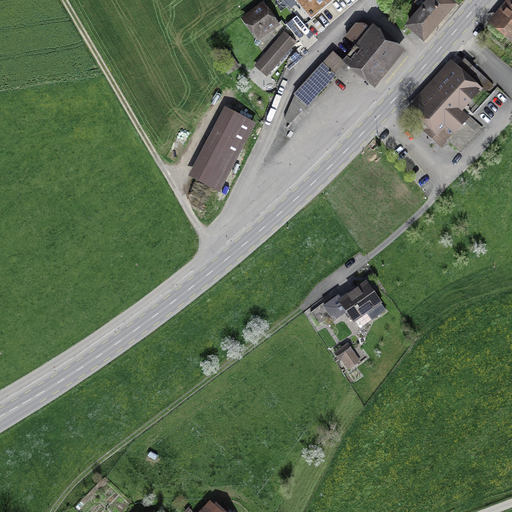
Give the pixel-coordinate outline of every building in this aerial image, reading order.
[(283,0),(297,15),(303,10),(311,19),(333,0),(283,0)] [(421,39),(450,6),(443,0),(421,0),(401,23),(421,39)] [(511,0),(505,0),(485,24),(511,46),(511,0)] [(263,7),(243,21),(255,39),(275,26),(263,7)] [(383,70),(396,54),(362,26),(340,53),(373,84),(383,70)] [(266,78),(295,45),(283,34),(254,67),(266,78)] [(227,49),(219,55),(231,72),(239,67),(227,49)] [(343,65),(330,54),(294,94),(306,106),(343,65)] [(454,71),(447,65),(403,113),(439,145),(443,140),(458,154),(483,127),(488,132),(511,106),(511,105),(463,61),(454,71)] [(251,121),(227,110),(196,177),(220,188),(251,121)] [(358,328),(383,310),(370,291),(345,308),(339,297),(312,313),(320,326),(346,311),(358,328)] [(347,345),(336,353),(348,371),(359,364),(347,345)]
